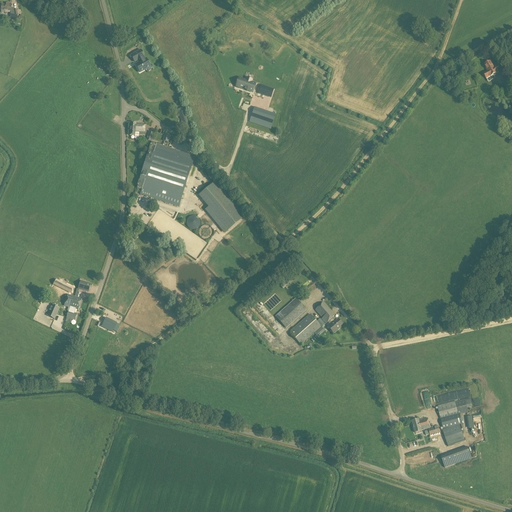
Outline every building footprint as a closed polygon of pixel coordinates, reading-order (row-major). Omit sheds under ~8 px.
[(1,5),(1,6),(0,6),(0,9),(0,10),(0,11),(1,11),(1,12),(5,13),(5,12),(11,12),(9,20),(17,22),(17,16),(18,16),(17,10),(14,10),(13,9),(11,8),(11,4),(4,4),(4,5),(1,5)] [(131,56),(134,63),(137,61),(139,64),(135,66),(139,73),(150,68),(146,60),(145,60),(144,58),(144,57),(141,51),(131,56)] [(484,65),(488,71),(484,73),(487,78),(499,72),(497,68),(494,69),(490,61),(484,65)] [(242,79),(239,88),(253,93),(256,84),(251,82),(252,80),(246,78),(245,80),(242,79)] [(261,85),(258,94),(264,96),(268,88),(261,85)] [(104,114),(110,103),(104,99),(101,104),(98,102),(94,108),(104,114)] [(184,111),(183,108),(179,109),(180,113),(178,113),(183,128),(189,126),(184,111)] [(271,129),(275,115),(254,108),(249,122),(271,129)] [(136,123),(130,123),(130,136),(139,136),(139,135),(144,135),(145,125),(136,124),(136,123)] [(195,157),(151,143),(137,188),(151,193),(150,198),(179,207),(195,157)] [(225,234),(246,216),(217,182),(199,196),(208,208),(205,211),(225,234)] [(192,216),(190,224),(199,226),(200,218),(192,216)] [(88,292),(90,285),(80,282),(78,288),(81,289),(81,290),(88,292)] [(68,295),(64,306),(69,308),(66,318),(75,321),(77,314),(74,313),(75,310),(78,310),(82,299),(75,297),(68,295)] [(285,328),(306,310),(296,299),(275,317),(285,328)] [(326,322),(335,314),(324,301),(315,308),(326,322)] [(256,307),(269,320),(274,315),(261,302),(256,307)] [(55,320),(60,308),(51,305),(47,316),(55,320)] [(321,327),(320,326),(316,322),(310,314),(289,333),(301,346),(321,327)] [(328,321),(337,331),(341,328),(340,327),(342,324),(338,319),(336,321),(333,317),(328,321)] [(112,333),(117,323),(106,318),(101,327),(112,333)] [(321,328),(314,334),(316,337),(324,330),(321,328)] [(438,407),(441,419),(468,413),(465,400),(438,407)] [(430,428),(427,418),(419,420),(418,419),(412,421),(415,433),(422,431),(421,430),(430,428)] [(448,446),(464,441),(458,423),(442,429),(448,446)] [(455,463),(472,458),(469,447),(451,452),(455,463)]
